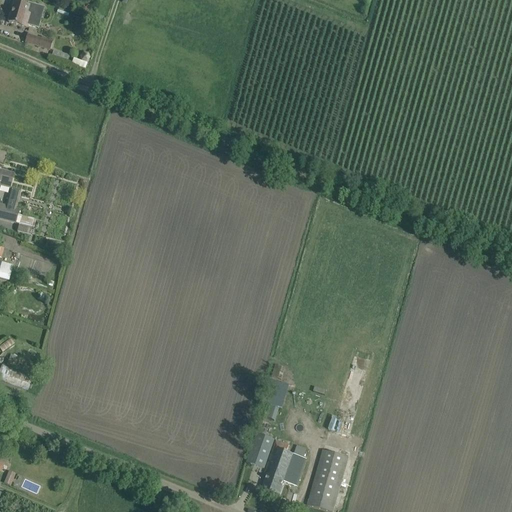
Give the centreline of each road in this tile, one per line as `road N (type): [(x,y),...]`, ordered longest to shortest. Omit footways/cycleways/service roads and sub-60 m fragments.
road 1 (track): [(511,260),(0,48)]
road 2 (track): [(0,415),(233,511)]
